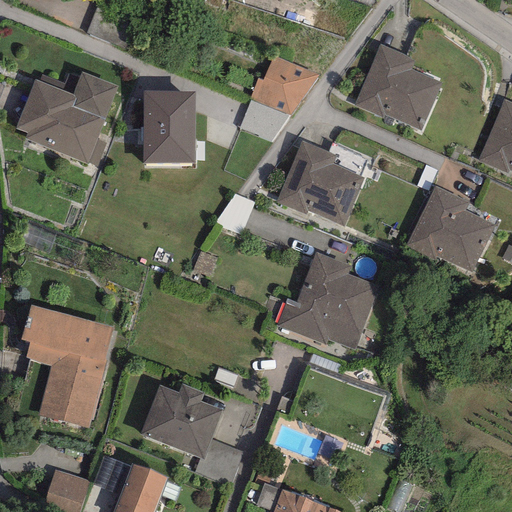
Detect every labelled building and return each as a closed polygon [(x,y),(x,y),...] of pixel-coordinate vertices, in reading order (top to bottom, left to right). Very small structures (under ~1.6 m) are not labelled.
[(316,15),(288,4),(282,19),(311,29),(316,15)] [(144,28),(96,8),(86,32),(134,52),(144,28)] [(413,60),(379,45),(353,105),(381,118),(383,114),(419,130),(441,83),(409,69),(413,60)] [(319,76),(273,57),(262,80),(257,80),(250,99),(288,117),(319,76)] [(117,87),(81,72),(78,79),(72,95),(38,81),(34,80),(15,128),(26,133),(23,139),(86,164),(87,162),(96,140),(117,87)] [(41,75),(38,81),(72,95),(78,79),(68,75),(64,84),(41,75)] [(193,92),(142,92),(143,163),(194,163),(193,92)] [(288,117),(250,99),(239,129),(271,141),(288,117)] [(511,103),(502,99),(476,161),(507,174),(508,171),(511,172),(511,103)] [(106,144),(96,140),(87,162),(96,166),(106,144)] [(336,157),(301,142),(275,202),(306,215),(307,212),(343,227),(364,178),(332,165),(336,157)] [(467,203),(434,187),(404,248),(434,262),(436,256),(471,273),(494,226),(463,211),(467,203)] [(253,203),(234,194),(213,224),(240,235),(253,203)] [(511,247),(508,246),(501,259),(511,264),(511,247)] [(215,258),(199,251),(191,271),(207,277),(215,258)] [(349,267),(314,253),(294,307),(284,304),(276,326),(325,344),(327,340),(353,350),(377,287),(346,275),(349,267)] [(111,327),(29,305),(20,340),(30,342),(25,359),(50,366),(37,415),(87,429),(106,361),(102,360),(111,327)] [(204,394),(181,385),(177,394),(157,386),(138,434),(199,457),(203,459),(210,440),(221,411),(200,403),(204,394)] [(242,452),(210,440),(203,459),(199,457),(193,474),(228,487),(242,452)] [(119,495),(129,467),(102,456),(91,484),(119,495)] [(152,511),(165,476),(130,464),(129,467),(119,495),(112,511),(152,511)] [(79,511),(89,482),(54,471),(44,502),(62,511),(79,511)] [(264,482),(257,501),(272,507),(279,488),(264,482)] [(336,511),(281,490),(272,511),(336,511)]
